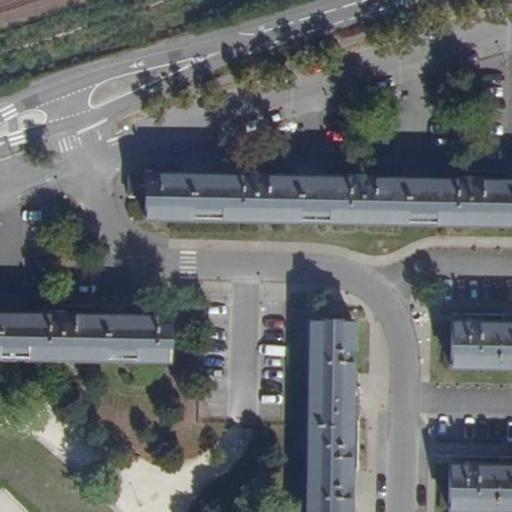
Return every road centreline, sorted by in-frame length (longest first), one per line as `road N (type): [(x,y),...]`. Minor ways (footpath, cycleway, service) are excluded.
road 1 (residential): [(85,161),(511,26)]
road 2 (tertiary): [(70,110),(213,54),(389,0)]
road 3 (residential): [(246,268),(155,265),(124,250),(85,161)]
road 4 (residential): [(243,431),(246,268)]
road 5 (residential): [(511,265),(434,262),(377,293)]
road 6 (residential): [(377,293),(340,277),(246,268)]
